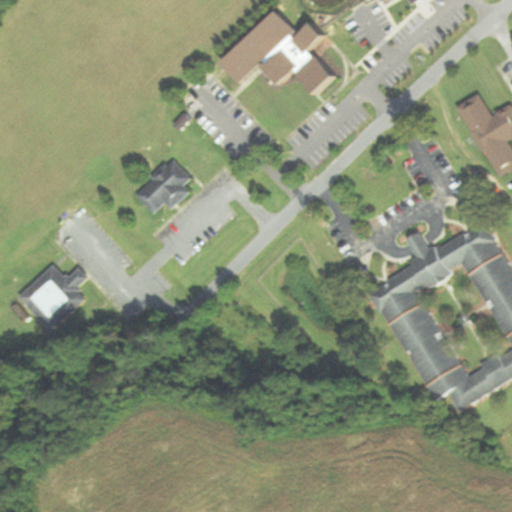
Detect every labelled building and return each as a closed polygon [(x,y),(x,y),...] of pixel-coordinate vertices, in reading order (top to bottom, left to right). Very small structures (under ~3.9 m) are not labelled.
[(343,79),(317,51),(331,38),(319,24),(306,36),(286,13),(229,64),(247,84),(268,65),(286,86),(301,72),(323,97),(343,79)] [(511,108),(496,117),(485,96),(464,107),(502,179),(511,174),(511,108)] [(195,194),(189,187),(196,180),(178,160),(140,195),(159,215),(171,204),(177,211),(195,194)] [(511,382),(511,261),(491,223),(436,253),(425,234),(412,241),(425,264),(377,291),(439,403),(454,394),(463,410),(511,382)] [(25,297),(57,332),(92,300),(82,289),(94,278),(85,268),(72,279),(60,265),(25,297)]
